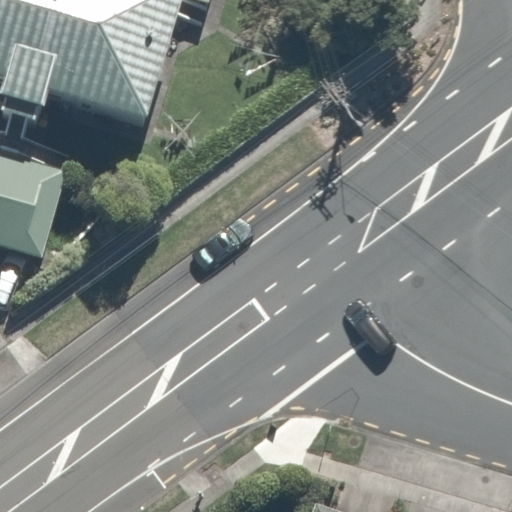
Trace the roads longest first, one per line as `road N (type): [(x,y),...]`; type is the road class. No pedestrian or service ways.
road 1 (tertiary): [(317,270),(0,503)]
road 2 (tertiary): [(511,123),(317,270)]
road 3 (residential): [(511,394),(454,369),(317,270)]
